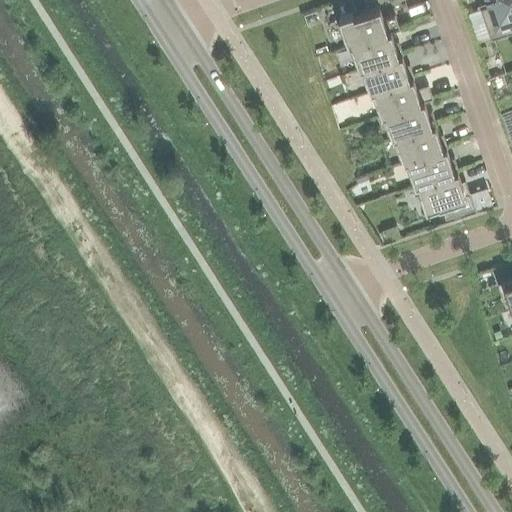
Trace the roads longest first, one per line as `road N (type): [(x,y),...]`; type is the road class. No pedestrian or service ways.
road 1 (track): [(261,511),(0,109)]
road 2 (secondary): [(163,34),(332,301)]
road 3 (secondary): [(352,290),(182,26)]
road 4 (secondary): [(494,511),(352,290)]
road 5 (secondary): [(332,301),(466,511)]
road 6 (residential): [(511,202),(443,0)]
road 7 (residential): [(511,228),(384,274)]
